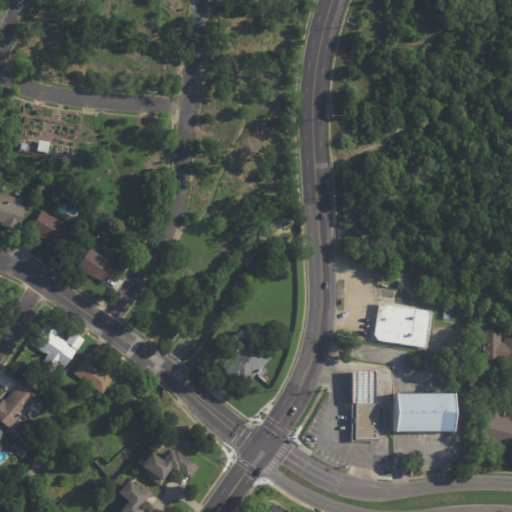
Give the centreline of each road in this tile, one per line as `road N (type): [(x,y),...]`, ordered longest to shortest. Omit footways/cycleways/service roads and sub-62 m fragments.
road 1 (secondary): [(330,0),(311,118),(319,319),(308,368),(260,450)]
road 2 (residential): [(260,450),(102,323),(0,257)]
road 3 (residential): [(198,0),(177,193),(153,250)]
road 4 (residential): [(0,42),(4,74),(30,89),(186,107)]
road 5 (secondary): [(511,482),(346,487)]
